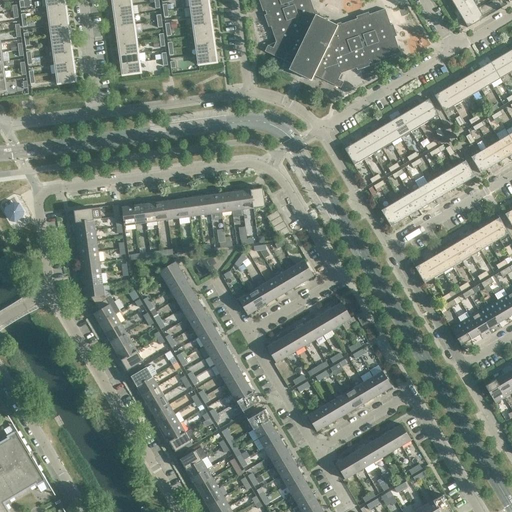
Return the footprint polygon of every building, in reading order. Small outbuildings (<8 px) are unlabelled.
[(131,6),(130,0),(112,0),(114,8),(131,6)] [(258,0),(259,0),(263,11),(265,11),(267,15),(264,16),(268,27),(271,26),(276,42),(273,48),(268,46),(265,52),(291,64),(288,70),(311,81),(314,76),(341,88),(343,82),(338,80),(341,74),(357,68),(358,70),(360,69),(369,66),(368,64),(373,63),(373,65),(385,61),(384,59),(400,53),(394,37),(397,36),(393,25),(391,25),(385,9),(369,15),(368,13),(357,17),(357,19),(338,26),(316,15),(310,0),(258,0)] [(471,0),(451,0),(456,9),(471,0)] [(478,8),(473,0),(471,0),(456,9),(462,18),(478,8)] [(67,15),(65,5),(48,8),(49,17),(67,15)] [(210,14),(209,5),(191,7),(192,17),(210,14)] [(133,15),(131,6),(114,8),(115,18),(133,15)] [(484,18),(478,8),(462,18),(468,28),(484,18)] [(211,24),(210,14),(192,17),(194,26),(211,24)] [(68,24),(67,15),(49,17),(50,27),(68,24)] [(134,25),(133,15),(115,18),(116,27),(134,25)] [(69,34),(68,24),(50,27),(51,36),(69,34)] [(212,33),(211,24),(194,26),(195,36),(212,33)] [(135,34),(134,25),(116,27),(118,37),(135,34)] [(214,43),(212,33),(195,36),(196,45),(214,43)] [(70,43),(69,34),(51,36),(53,46),(70,43)] [(136,44),(135,34),(118,37),(119,46),(136,44)] [(72,53),(70,43),(53,46),(54,55),(72,53)] [(215,53),(214,43),(196,45),(197,55),(215,53)] [(138,53),(136,44),(119,46),(120,56),(138,53)] [(511,71),(511,55),(509,51),(500,57),(510,73),(511,71)] [(73,62),(72,53),(54,55),(55,65),(73,62)] [(139,63),(138,53),(120,56),(121,65),(139,63)] [(216,63),(215,53),(197,55),(199,65),(216,63)] [(510,73),(500,57),(491,62),(500,79),(510,73)] [(74,72),(73,62),(55,65),(57,74),(74,72)] [(500,79),(491,62),(481,68),(491,84),(500,79)] [(140,73),(139,63),(121,65),(123,75),(140,73)] [(491,84),(481,68),(472,74),(482,90),(491,84)] [(76,82),(74,72),(57,74),(58,84),(76,82)] [(482,90),(472,74),(463,79),(472,95),(482,90)] [(472,95),(463,79),(453,85),(463,101),(472,95)] [(463,101),(453,85),(444,90),(454,106),(463,101)] [(454,106),(444,90),(434,96),(444,112),(454,106)] [(439,115),(429,99),(419,105),(429,121),(439,115)] [(429,121),(419,105),(410,110),(420,127),(429,121)] [(420,127),(410,110),(401,116),(410,132),(420,127)] [(410,132),(401,116),(391,121),(401,138),(410,132)] [(401,138),(391,121),(382,127),(392,143),(401,138)] [(392,143),(382,127),(373,132),(382,149),(392,143)] [(382,149),(373,132),(364,138),(373,154),(382,149)] [(511,154),(511,141),(508,135),(499,141),(509,157),(511,154)] [(373,154),(364,138),(354,143),(364,160),(373,154)] [(509,157),(499,141),(490,146),(499,162),(509,157)] [(364,160),(354,143),(344,149),(354,165),(364,160)] [(499,162),(490,146),(481,152),(490,168),(499,162)] [(490,168),(481,152),(471,157),(480,174),(490,168)] [(475,177),(465,160),(456,166),(465,183),(475,177)] [(465,183),(456,166),(446,172),(456,188),(465,183)] [(456,188),(446,172),(437,177),(447,194),(456,188)] [(447,194),(437,177),(428,183),(438,199),(447,194)] [(438,199),(428,183),(419,188),(428,205),(438,199)] [(247,188),(240,189),(243,210),(254,208),(251,190),(247,190),(247,188)] [(262,188),(251,190),(254,208),(265,207),(262,188)] [(428,205),(419,188),(409,194),(419,210),(428,205)] [(243,210),(240,189),(234,190),(234,192),(230,193),(232,211),(243,210)] [(232,211),(230,193),(219,194),(222,212),(232,211)] [(204,194),(197,195),(200,215),(211,214),(208,196),(204,196),(204,194)] [(222,212),(219,194),(208,196),(211,214),(222,212)] [(419,210),(409,194),(400,199),(410,216),(419,210)] [(200,215),(197,195),(191,196),(191,198),(187,199),(189,217),(200,215)] [(189,217),(187,199),(176,200),(179,218),(189,217)] [(410,216),(400,199),(391,205),(400,221),(410,216)] [(161,200),(154,201),(157,221),(168,220),(165,202),(161,202),(161,200)] [(179,218),(176,200),(165,202),(168,220),(179,218)] [(157,221),(154,201),(148,202),(148,204),(144,204),(146,223),(157,221)] [(146,223),(144,204),(133,206),(136,224),(146,223)] [(7,210),(6,213),(11,221),(15,222),(22,217),(23,214),(19,206),(15,205),(7,210)] [(400,221),(391,205),(381,211),(391,227),(400,221)] [(136,224),(133,206),(122,207),(124,226),(136,224)] [(92,208),(74,211),(76,222),(94,220),(92,209),(92,208)] [(281,216),(277,211),(267,217),(270,222),(281,216)] [(284,221),(281,216),(270,222),(273,227),(284,221)] [(509,234),(499,218),(490,223),(499,240),(509,234)] [(95,230),(94,220),(76,222),(76,226),(74,227),(75,233),(95,230)] [(287,227),(284,221),(273,227),(276,233),(287,227)] [(499,240),(490,223),(480,229),(490,245),(499,240)] [(290,232),(287,227),(276,233),(280,238),(290,232)] [(490,245),(480,229),(471,234),(481,251),(490,245)] [(97,241),(95,230),(75,233),(76,240),(78,239),(79,244),(97,241)] [(481,251),(471,234),(462,240),(471,256),(481,251)] [(471,256),(462,240),(452,245),(462,262),(471,256)] [(98,252),(97,241),(79,244),(80,254),(98,252)] [(462,262),(452,245),(443,251),(453,267),(462,262)] [(453,267),(443,251),(434,256),(443,273),(453,267)] [(100,262),(98,252),(80,254),(81,265),(100,262)] [(443,273),(434,256),(425,262),(434,278),(443,273)] [(304,260),(295,266),(304,282),(314,276),(304,260)] [(101,273),(100,262),(81,265),(82,269),(80,270),(81,276),(101,273)] [(160,271),(165,281),(181,272),(175,262),(160,271)] [(434,278),(425,262),(415,268),(424,284),(434,278)] [(304,282),(295,266),(285,271),(295,287),(304,282)] [(295,287),(285,271),(276,277),(285,293),(295,287)] [(187,281),(181,272),(165,281),(171,290),(187,281)] [(103,284),(101,273),(81,276),(81,282),(84,282),(84,286),(103,284)] [(285,293),(276,277),(267,282),(276,298),(285,293)] [(192,290),(187,281),(171,290),(176,300),(192,290)] [(276,298),(267,282),(257,288),(267,304),(276,298)] [(104,295),(103,284),(84,286),(86,298),(91,297),(96,305),(107,299),(104,295)] [(267,304),(257,288),(248,293),(258,309),(267,304)] [(198,299),(192,290),(176,300),(182,309),(198,299)] [(258,309),(248,293),(238,299),(248,315),(258,309)] [(511,315),(511,303),(507,295),(498,301),(508,318),(511,315)] [(111,297),(107,299),(96,305),(99,311),(94,314),(100,323),(115,314),(120,311),(111,297)] [(203,309),(198,299),(182,309),(187,318),(203,309)] [(508,318),(498,301),(488,306),(498,323),(508,318)] [(342,302),(342,303),(332,308),(341,324),(351,318),(342,302)] [(498,323),(488,306),(479,312),(489,329),(498,323)] [(341,324),(332,308),(323,314),(332,330),(341,324)] [(209,318),(203,309),(187,318),(193,327),(209,318)] [(362,327),(362,326),(368,323),(362,312),(356,316),(362,327)] [(489,329),(479,312),(470,317),(480,334),(489,329)] [(121,323),(115,314),(100,323),(105,333),(121,323)] [(332,330),(323,314),(313,319),(323,335),(332,330)] [(480,334),(470,317),(461,323),(471,340),(480,334)] [(214,327),(209,318),(193,327),(198,337),(214,327)] [(323,335),(313,319),(304,325),(314,341),(323,335)] [(126,333),(121,323),(105,333),(111,342),(126,333)] [(471,340),(461,323),(451,328),(461,345),(471,340)] [(314,341),(304,325),(295,330),(304,346),(314,341)] [(220,337),(214,327),(198,337),(204,346),(220,337)] [(304,346),(295,330),(286,336),(295,352),(304,346)] [(132,342),(126,333),(111,342),(113,346),(111,347),(114,352),(132,342)] [(295,352),(286,336),(276,341),(286,357),(295,352)] [(225,346),(220,337),(204,346),(210,356),(225,346)] [(286,357),(276,341),(267,347),(276,363),(286,357)] [(137,351),(132,342),(114,352),(117,358),(119,357),(122,361),(137,351)] [(231,355),(225,346),(210,356),(215,365),(231,355)] [(143,361),(137,351),(122,361),(127,370),(143,361)] [(236,365),(231,355),(215,365),(221,374),(236,365)] [(330,368),(335,376),(344,370),(342,367),(339,363),(330,368)] [(242,374),(236,365),(221,374),(226,383),(242,374)] [(131,376),(137,386),(153,377),(147,367),(131,376)] [(383,371),(373,377),(382,393),(392,387),(383,371)] [(247,383),(242,374),(226,383),(232,393),(247,383)] [(511,393),(511,388),(504,375),(495,380),(505,397),(511,393)] [(158,386),(153,377),(137,386),(139,390),(137,391),(140,397),(158,386)] [(382,393),(373,377),(363,382),(373,398),(382,393)] [(505,397),(495,380),(485,386),(495,403),(505,397)] [(373,398),(363,382),(354,388),(364,404),(373,398)] [(253,393),(247,383),(232,393),(237,402),(253,393)] [(164,395),(158,386),(140,397),(144,402),(146,401),(148,405),(164,395)] [(364,404),(354,388),(345,393),(354,409),(364,404)] [(259,402),(253,393),(237,402),(243,412),(259,402)] [(354,409),(345,393),(336,399),(345,415),(354,409)] [(169,405),(164,395),(148,405),(153,414),(169,405)] [(345,415),(336,399),(326,404),(336,420),(345,415)] [(336,420),(326,404),(317,410),(326,426),(336,420)] [(175,414),(169,405),(153,414),(159,423),(175,414)] [(247,419),(253,429),(269,420),(263,410),(247,419)] [(326,426),(317,410),(307,416),(317,431),(326,426)] [(180,423),(175,414),(159,423),(161,427),(159,428),(162,434),(180,423)] [(275,429),(269,420),(253,429),(259,438),(275,429)] [(186,433),(180,423),(162,434),(166,439),(168,438),(170,442),(186,433)] [(402,424),(392,430),(401,446),(411,440),(402,424)] [(191,429),(186,433),(170,442),(176,452),(191,442),(196,439),(191,429)] [(280,438),(275,429),(259,438),(264,448),(280,438)] [(401,446),(392,430),(383,436),(392,451),(401,446)] [(8,438),(0,443),(0,473),(32,455),(17,431),(8,437),(8,438)] [(392,451),(383,436),(373,441),(383,457),(392,451)] [(286,448),(280,438),(264,448),(270,457),(286,448)] [(383,457),(373,441),(364,447),(373,462),(383,457)] [(186,469),(202,460),(207,457),(201,447),(196,450),(180,459),(186,469)] [(373,462),(364,447),(355,452),(364,468),(373,462)] [(291,457),(286,448),(270,457),(275,466),(291,457)] [(247,451),(241,455),(244,460),(250,456),(247,451)] [(364,468),(355,452),(346,458),(355,474),(364,468)] [(46,480),(32,455),(0,473),(0,496),(4,503),(36,484),(36,485),(46,480)] [(297,466),(291,457),(275,466),(281,476),(297,466)] [(355,474),(346,458),(336,463),(345,479),(355,474)] [(207,469),(202,460),(186,469),(188,473),(186,474),(189,480),(207,469)] [(302,476),(297,466),(281,476),(286,485),(302,476)] [(213,478),(207,469),(189,480),(193,485),(195,484),(197,488),(213,478)] [(308,485),(302,476),(286,485),(292,494),(308,485)] [(218,488),(213,478),(197,488),(202,497),(218,488)] [(313,494),(308,485),(292,494),(297,504),(313,494)] [(224,497),(218,488),(202,497),(208,506),(224,497)] [(304,511),(319,504),(313,494),(297,504),(302,511),(304,511)] [(443,495),(434,500),(440,511),(449,511),(453,510),(443,495)] [(0,511),(9,511),(4,503),(0,496),(0,511)] [(219,511),(229,506),(224,497),(208,506),(210,510),(208,511),(219,511)] [(440,511),(434,500),(424,506),(427,511),(440,511)]
